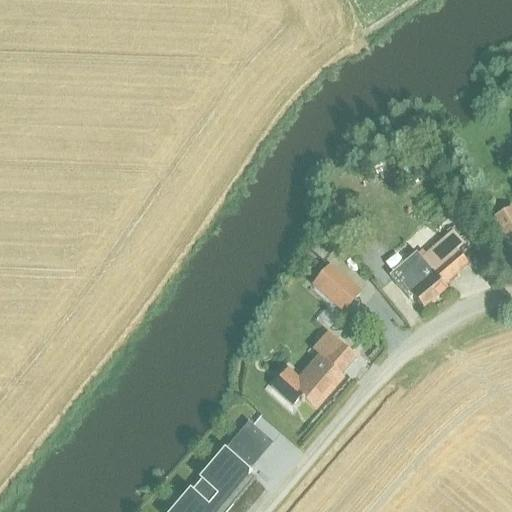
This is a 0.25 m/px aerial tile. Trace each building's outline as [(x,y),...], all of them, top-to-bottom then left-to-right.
[(411,157),(396,169),(404,180),(420,168),(411,157)] [(511,252),(511,215),(510,211),(491,222),(509,254),(511,252)] [(415,255),(388,278),(408,301),(410,299),(422,313),(447,291),(443,286),(466,266),(455,253),(463,247),(452,235),(421,262),(415,255)] [(321,240),(311,253),(323,263),(334,250),(321,240)] [(329,269),(313,287),(343,313),(359,294),(329,269)] [(286,371),(272,388),(292,405),(296,399),(312,413),(341,380),(336,376),(352,358),(333,342),(317,359),(298,381),(286,371)] [(222,454),(173,511),(224,511),(252,479),(246,473),(271,442),(248,424),(223,454),(222,454)]
